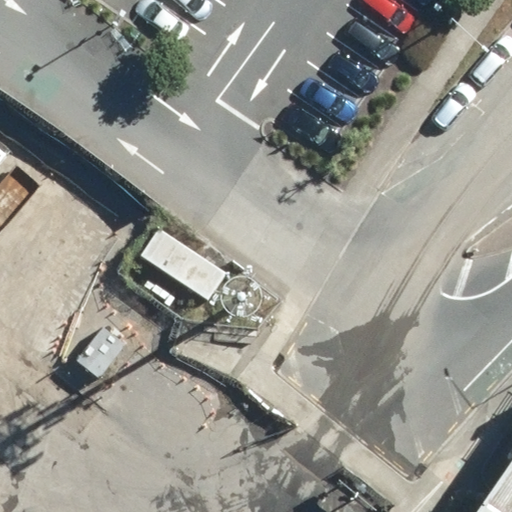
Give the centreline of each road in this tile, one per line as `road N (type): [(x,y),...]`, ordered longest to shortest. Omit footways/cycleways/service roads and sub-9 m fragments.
road 1 (unclassified): [(511,309),(466,337),(421,335),(399,309),(400,273)]
road 2 (unclassified): [(400,273),(432,222),(511,170)]
